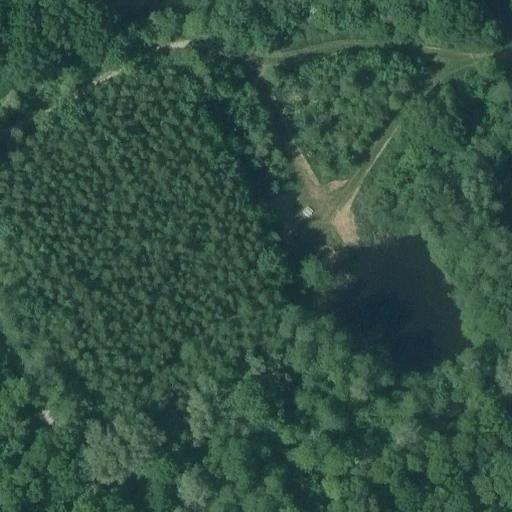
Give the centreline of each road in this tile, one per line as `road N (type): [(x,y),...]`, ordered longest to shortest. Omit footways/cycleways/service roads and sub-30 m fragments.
road 1 (track): [(65,439),(148,383),(310,251),(405,110),(477,55)]
road 2 (track): [(511,59),(347,43),(243,63),(167,44),(0,130)]
road 3 (track): [(0,332),(85,468),(140,511)]
road 4 (track): [(256,63),(282,133),(334,214)]
